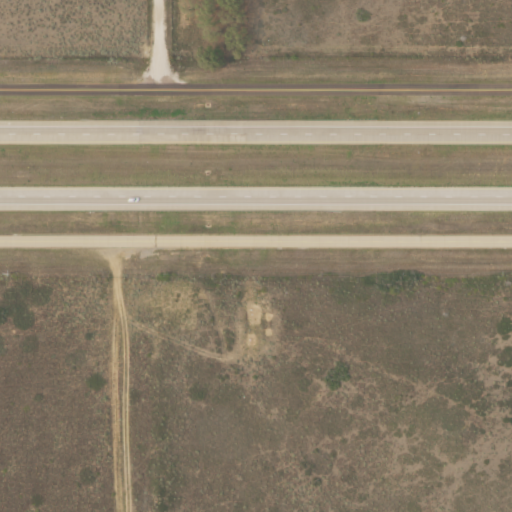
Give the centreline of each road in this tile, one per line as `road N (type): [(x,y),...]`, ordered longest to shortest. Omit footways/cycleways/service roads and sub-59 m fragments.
road 1 (tertiary): [(511,86),(0,87)]
road 2 (motorway): [(511,129),(0,130)]
road 3 (tertiary): [(0,239),(511,239)]
road 4 (motorway): [(0,194),(511,194)]
